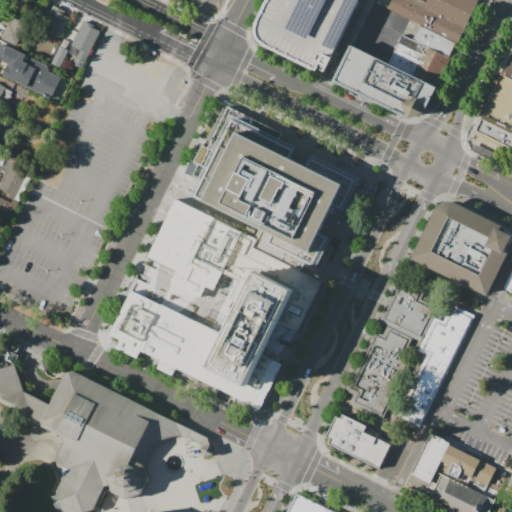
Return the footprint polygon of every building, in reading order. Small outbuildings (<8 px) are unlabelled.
[(364,0),(330,74),(263,43),(259,38),(258,33),(258,28),(271,0),(364,0)] [(394,0),(390,9),(422,25),(459,44),(469,23),(427,3),(421,0),(394,0)] [(477,0),(480,1),(469,23),(427,3),(428,0),(477,0)] [(68,17),(56,40),(40,32),(52,9),(68,17)] [(28,19),(15,47),(0,39),(9,23),(11,24),(16,13),(28,19)] [(82,21),(100,30),(85,61),(67,52),(82,21)] [(415,40),(422,25),(459,44),(452,58),(415,40)] [(404,35),(415,40),(452,58),(439,86),(389,63),(404,35)] [(511,42),(511,80),(497,73),(511,42)] [(2,75),(50,98),(60,77),(46,70),(48,66),(1,44),(0,45),(0,60),(8,64),(2,75)] [(68,50),(57,71),(50,67),(60,46),(68,50)] [(355,47),(389,63),(439,86),(423,113),(408,119),(406,115),(340,81),(355,47)] [(497,73),(511,80),(511,125),(479,109),(497,73)] [(0,85),(13,92),(7,103),(0,99),(0,85)] [(361,179),(313,155),(308,165),(293,157),(298,148),(280,139),(282,134),(227,107),(191,179),(198,182),(191,195),(263,230),(259,239),(254,249),(300,272),(304,265),(317,272),(333,239),(319,232),(333,206),(345,212),(361,179)] [(483,115),(511,129),(511,153),(510,157),(476,140),(473,138),(475,134),(474,134),(483,115)] [(0,179),(11,157),(29,166),(13,198),(0,191),(0,179)] [(0,197),(15,205),(7,223),(0,219),(0,197)] [(260,410),(176,368),(172,377),(157,370),(161,361),(141,351),(137,359),(115,348),(119,340),(109,335),(131,290),(224,336),(240,304),(147,258),(177,199),(259,239),(254,249),(300,272),(323,283),(299,333),(281,324),(264,358),(282,366),(260,410)] [(411,259),(487,296),(511,244),(511,231),(456,204),(451,202),(446,202),(442,204),(439,206),(436,210),(411,259)] [(511,292),(503,288),(511,270),(511,292)] [(402,271),(428,283),(420,301),(436,309),(420,341),(378,321),(402,271)] [(454,306),(473,315),(419,424),(397,413),(426,355),(418,352),(435,318),(445,323),(454,306)] [(386,327),(412,339),(407,350),(414,354),(382,419),(350,404),(355,394),(346,389),(374,331),(382,335),(386,327)] [(0,399),(0,369),(16,364),(26,390),(53,403),(66,374),(77,370),(211,438),(214,445),(217,453),(207,457),(202,443),(188,437),(173,438),(158,444),(151,455),(148,463),(153,478),(147,493),(130,498),(117,491),(114,484),(109,486),(97,510),(90,511),(67,511),(65,511),(59,491),(65,479),(57,459),(66,443),(64,436),(32,421),(28,415),(1,402),(0,399)] [(379,469),(327,444),(329,440),(325,438),(335,417),(340,419),(342,414),(367,425),(364,431),(391,444),(379,469)] [(404,483),(423,493),(440,460),(448,444),(429,434),(404,483)] [(448,444),(496,468),(488,485),(464,473),(460,482),(443,474),(448,464),(440,460),(448,444)] [(428,501),(450,511),(488,511),(494,501),(441,474),(428,501)] [(288,511),(297,494),(334,511),(288,511)]
